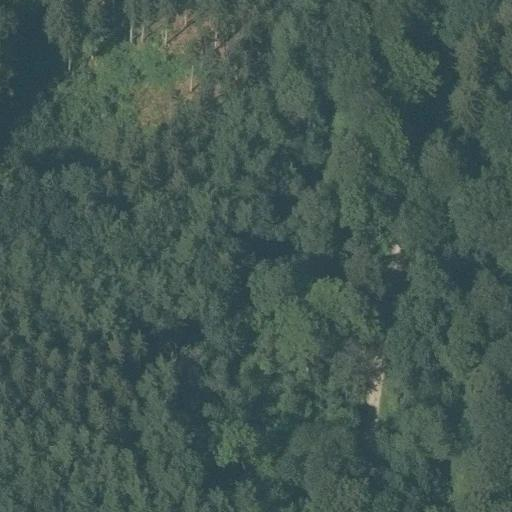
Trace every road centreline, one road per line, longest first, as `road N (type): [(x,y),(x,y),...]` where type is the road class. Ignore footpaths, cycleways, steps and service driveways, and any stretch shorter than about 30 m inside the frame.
road 1 (track): [(476,0),(406,233),(385,337),(372,511)]
road 2 (track): [(511,158),(474,4)]
